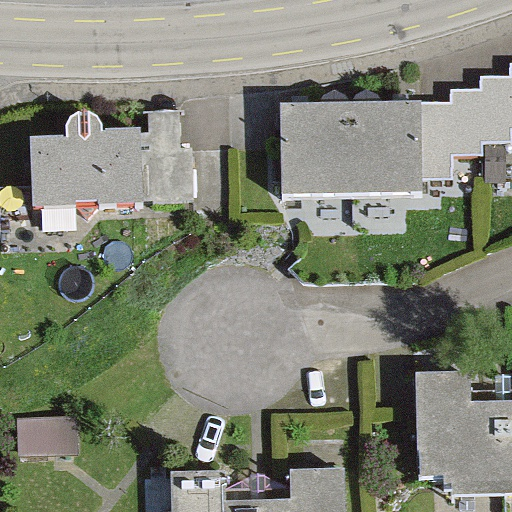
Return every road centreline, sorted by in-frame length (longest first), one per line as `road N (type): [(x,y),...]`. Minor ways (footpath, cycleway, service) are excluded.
road 1 (residential): [(0,37),(94,43),(320,24),(409,0)]
road 2 (residential): [(511,283),(433,312),(232,344)]
